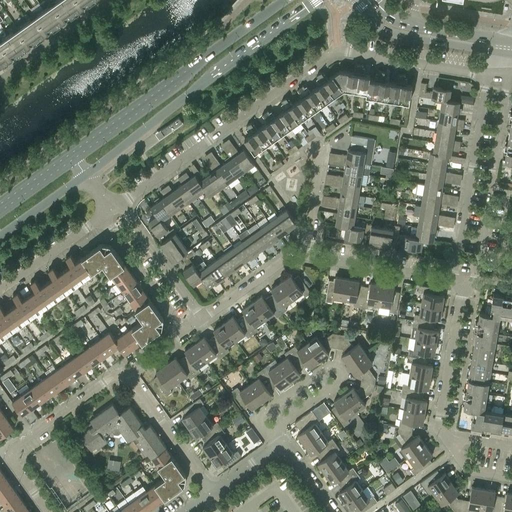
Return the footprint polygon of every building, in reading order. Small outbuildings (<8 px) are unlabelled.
[(64,0),(56,0),(51,4),(44,9),(56,26),(62,21),(63,23),(69,20),(67,18),(73,13),(64,0)] [(91,0),(64,0),(73,13),(80,8),(81,11),(87,7),(85,5),(91,1),(91,0)] [(44,9),(26,22),(38,38),(44,34),(46,36),(51,32),(49,30),(56,26),(44,9)] [(26,22),(8,34),(20,51),(27,46),(28,49),(33,45),(32,43),(38,38),(26,22)] [(8,34),(0,40),(0,60),(1,62),(0,62),(2,64),(9,59),(10,61),(15,58),(14,56),(20,51),(8,34)] [(354,72),(340,70),(344,89),(366,92),(367,92),(369,78),(370,75),(364,74),(365,68),(363,67),(363,65),(356,63),(354,72)] [(323,71),(316,75),(318,77),(316,79),(320,84),(315,87),(325,102),(344,89),(340,70),(328,78),(323,71)] [(375,79),(369,78),(367,92),(366,92),(366,95),(387,99),(390,81),(385,81),(386,72),(379,70),(378,73),(376,73),(375,79)] [(396,82),(390,81),(387,99),(409,103),(412,85),(406,84),(407,78),(405,77),(405,75),(398,74),(396,82)] [(302,97),(297,100),(308,115),(325,102),(315,87),(310,91),(306,86),(305,87),(303,85),(297,89),(302,97)] [(432,92),(425,91),(424,96),(442,99),(449,100),(451,89),(433,86),(432,92)] [(287,96),(281,101),(283,103),(281,104),(285,109),(280,113),(290,127),(308,115),(297,100),(293,103),(287,96)] [(459,101),(449,100),(442,99),(440,110),(458,113),(457,113),(461,113),(461,108),(458,108),(459,101)] [(268,110),(262,114),(267,122),(262,125),(273,140),(290,127),(280,113),(275,116),(271,111),(269,112),(268,110)] [(458,113),(440,110),(438,120),(463,124),(464,119),(457,118),(457,113),(458,113)] [(165,136),(183,122),(179,116),(172,122),(168,126),(161,130),(165,136)] [(463,124),(438,120),(436,131),(454,134),(455,128),(462,129),(463,124)] [(258,129),(252,121),(246,126),(248,128),(246,129),(249,134),(244,138),(255,152),(273,140),(262,125),(258,129)] [(454,134),(436,131),(435,142),(460,146),(461,141),(453,140),(454,134)] [(511,131),(509,131),(508,140),(505,140),(503,151),(506,152),(505,160),(511,161),(511,131)] [(435,142),(433,152),(450,155),(451,149),(459,151),(460,146),(435,142)] [(234,146),(230,149),(245,170),(254,163),(244,149),(239,152),(234,146)] [(231,158),(226,162),(236,176),(245,170),(230,149),(226,152),(231,158)] [(339,154),(339,159),(364,163),(365,152),(348,149),(347,155),(339,154)] [(450,155),(433,152),(430,152),(428,162),(446,165),(446,160),(454,161),(455,156),(450,155)] [(217,159),(213,162),(228,182),(236,176),(226,162),(221,165),(217,159)] [(364,163),(339,159),(338,163),(345,165),(344,170),(362,173),(364,163)] [(213,171),(208,174),(219,189),(228,182),(213,162),(209,165),(213,171)] [(446,165),(428,162),(426,173),(451,177),(452,172),(445,171),(446,165)] [(336,175),(335,180),(360,184),(362,173),(344,170),(343,176),(336,175)] [(199,171),(195,174),(205,189),(210,195),(219,189),(208,174),(204,178),(199,171)] [(186,172),(182,175),(197,195),(205,189),(195,174),(190,178),(186,172)] [(451,177),(426,173),(424,184),(442,187),(443,181),(450,182),(451,177)] [(182,184),(177,187),(188,201),(197,195),(182,175),(178,177),(182,184)] [(360,184),(335,180),(334,185),(342,186),(341,192),(358,195),(360,184)] [(394,182),(393,189),(401,191),(402,183),(394,182)] [(250,195),(259,189),(254,183),(245,189),(246,189),(250,195)] [(168,184),(164,187),(179,208),(188,201),(177,187),(173,190),(168,184)] [(442,187),(424,184),(423,194),(448,199),(449,194),(441,192),(442,187)] [(165,196),(160,199),(160,200),(170,214),(179,208),(164,187),(160,190),(165,196)] [(250,195),(246,189),(237,195),(238,196),(241,201),(250,195)] [(332,196),(331,201),(356,205),(358,195),(341,192),(340,197),(332,196)] [(448,199),(423,194),(421,205),(438,208),(439,202),(447,204),(448,199)] [(151,206),(157,215),(157,214),(161,220),(162,220),(170,214),(160,200),(160,199),(158,197),(154,200),(156,202),(151,206)] [(228,201),(219,208),(223,214),(232,207),(228,201)] [(356,205),(331,201),(331,206),(338,207),(337,213),(355,216),(356,205)] [(438,208),(421,205),(419,216),(444,220),(445,215),(437,214),(438,208)] [(297,223),(287,209),(278,215),(290,232),(294,229),(292,227),(297,223)] [(335,224),(346,226),(346,225),(353,227),(353,226),(355,216),(337,213),(334,212),(333,217),(336,218),(335,224)] [(164,232),(168,238),(175,233),(176,232),(173,228),(169,231),(162,220),(161,220),(157,214),(157,215),(148,221),(159,235),(164,232)] [(290,232),(278,215),(269,222),(279,236),(284,233),(286,235),(290,232)] [(444,220),(419,216),(417,226),(435,229),(436,224),(443,225),(444,220)] [(279,236),(269,222),(260,228),(272,245),(276,242),(274,239),(279,236)] [(366,228),(353,226),(353,227),(346,225),(346,226),(344,237),(362,239),(363,233),(370,234),(370,230),(366,229),(366,228)] [(382,228),(371,226),(370,230),(370,234),(368,243),(374,244),(374,247),(379,248),(382,228)] [(435,229),(417,226),(416,237),(423,238),(423,239),(433,240),(434,234),(437,235),(438,229),(435,229)] [(261,249),(251,234),(247,228),(238,235),(242,241),(255,257),(259,255),(257,252),(261,249)] [(272,245),(260,228),(251,234),(261,249),(266,245),(268,248),(272,245)] [(393,230),(393,229),(382,228),(379,248),(384,249),(384,246),(390,247),(392,238),(397,239),(398,234),(399,231),(393,230)] [(164,248),(162,250),(164,254),(181,242),(175,233),(168,238),(161,243),(164,248)] [(416,237),(398,234),(397,239),(404,240),(403,246),(421,249),(423,239),(423,238),(416,237)] [(208,240),(200,245),(203,249),(211,244),(208,240)] [(242,241),(234,247),(244,261),(249,258),(250,260),(255,257),(242,241)] [(181,242),(164,254),(167,258),(170,256),(174,261),(181,256),(187,251),(188,251),(181,242)] [(100,243),(82,256),(92,271),(103,263),(110,273),(124,263),(112,245),(105,250),(100,243)] [(234,247),(225,253),(237,270),(241,267),(239,265),(244,261),(234,247)] [(191,256),(187,251),(181,256),(184,260),(188,257),(191,256)] [(225,253),(216,259),(226,274),(231,270),(233,273),(237,270),(225,253)] [(71,254),(66,257),(71,265),(65,269),(75,283),(92,271),(82,256),(76,261),(71,254)] [(199,272),(188,257),(184,260),(188,266),(183,270),(193,284),(202,278),(203,278),(198,272),(199,272)] [(216,259),(207,266),(219,283),(223,280),(222,277),(226,274),(216,259)] [(124,263),(110,273),(117,282),(131,272),(124,263)] [(207,266),(199,272),(198,272),(203,278),(202,278),(208,287),(213,283),(215,286),(219,283),(207,266)] [(53,267),(48,270),(53,277),(47,282),(57,296),(75,283),(65,269),(58,274),(53,267)] [(131,272),(117,282),(123,291),(137,281),(131,272)] [(290,274),(281,281),(293,299),(302,292),(305,296),(311,292),(298,275),(293,278),(290,274)] [(333,297),(344,299),(347,278),(336,276),(335,281),(329,280),(325,301),(332,302),(333,297)] [(359,280),(347,278),(344,299),(355,301),(354,306),(360,307),(364,286),(358,285),(359,280)] [(36,279),(31,283),(36,290),(29,294),(39,308),(57,296),(47,282),(41,286),(36,279)] [(137,281),(123,291),(129,300),(143,290),(137,281)] [(274,292),(269,295),(282,313),(287,309),(284,305),(293,299),(281,281),(271,288),(274,292)] [(370,286),(364,286),(360,307),(367,308),(368,303),(379,305),(382,284),(371,282),(370,286)] [(394,286),(382,284),(379,305),(390,307),(389,311),(396,313),(399,291),(393,290),(394,286)] [(440,288),(419,285),(418,291),(423,292),(421,303),(442,307),(444,295),(439,294),(440,288)] [(143,290),(129,300),(136,309),(150,299),(143,290)] [(18,292),(13,295),(18,302),(12,307),(22,321),(39,308),(29,294),(23,299),(18,292)] [(493,293),(490,313),(500,315),(511,316),(511,293),(503,292),(503,294),(493,293)] [(262,295),(252,302),(264,319),(274,313),(276,317),(282,313),(269,295),(264,299),(262,295)] [(150,299),(136,309),(143,319),(132,327),(143,341),(161,328),(156,321),(163,317),(150,299)] [(245,313),(240,316),(253,333),(258,330),(255,326),(264,319),(252,302),(242,309),(245,313)] [(442,307),(421,303),(419,314),(414,314),(413,320),(434,323),(435,318),(440,318),(442,307)] [(0,304),(0,314),(0,315),(0,327),(4,334),(22,321),(12,307),(5,311),(0,304)] [(74,312),(76,315),(86,308),(84,305),(74,312)] [(498,323),(500,315),(490,313),(480,311),(478,319),(498,323)] [(233,315),(224,322),(236,339),(245,333),(248,337),(253,333),(240,316),(236,319),(233,315)] [(496,334),(498,323),(478,319),(475,319),(474,330),(476,331),(496,334)] [(434,323),(413,320),(412,326),(417,327),(415,338),(436,342),(438,330),(434,329),(434,323)] [(377,321),(376,330),(382,331),(384,322),(377,321)] [(216,333),(212,336),(224,354),(229,350),(226,346),(236,339),(224,322),(213,329),(216,333)] [(132,327),(124,333),(134,347),(143,341),(132,327)] [(39,337),(41,340),(51,333),(49,330),(46,331),(44,333),(39,337)] [(110,331),(100,338),(111,352),(119,346),(115,339),(110,331)] [(495,343),(496,334),(476,331),(475,340),(495,343)] [(317,336),(307,343),(319,360),(329,353),(326,349),(330,346),(336,347),(338,333),(332,332),(320,341),(317,336)] [(124,333),(115,339),(119,346),(124,354),(134,347),(124,333)] [(345,334),(338,333),(336,347),(342,348),(345,352),(341,355),(348,365),(365,352),(359,343),(353,346),(345,334)] [(204,336),(194,343),(207,360),(216,354),(219,358),(224,354),(212,336),(207,340),(204,336)] [(100,338),(92,344),(102,358),(111,352),(100,338)] [(436,342),(415,338),(413,349),(409,348),(407,355),(429,358),(430,353),(434,353),(436,342)] [(475,340),(473,349),(493,353),(495,343),(475,340)] [(21,349),(24,353),(33,346),(31,342),(21,349)] [(187,354),(183,357),(195,375),(200,371),(198,367),(207,360),(194,343),(185,350),(187,354)] [(319,360),(307,343),(298,349),(295,345),(290,349),(302,366),(307,363),(310,367),(319,360)] [(92,344),(83,350),(93,365),(102,358),(92,344)] [(302,366),(290,349),(284,353),(287,357),(278,363),(290,381),(300,374),(297,370),(302,366)] [(473,349),(472,359),(492,362),(493,353),(473,349)] [(83,350),(74,357),(84,371),(93,365),(83,350)] [(365,352),(348,365),(355,374),(359,372),(362,376),(361,382),(375,384),(376,378),(367,366),(372,362),(365,352)] [(258,353),(253,357),(257,362),(262,358),(258,353)] [(4,362),(6,365),(16,358),(14,355),(8,359),(4,362)] [(429,358),(407,355),(406,361),(411,362),(410,373),(431,377),(433,365),(428,364),(429,358)] [(74,357),(65,363),(75,377),(84,371),(74,357)] [(175,357),(165,364),(178,381),(187,374),(190,378),(195,375),(183,357),(178,361),(175,357)] [(492,362),(472,359),(470,369),(490,372),(492,362)] [(65,363),(56,369),(66,384),(75,377),(65,363)] [(290,381),(278,363),(269,370),(266,366),(261,369),(273,387),(278,383),(281,387),(290,381)] [(169,387),(178,381),(165,364),(156,370),(159,374),(154,378),(166,395),(172,391),(169,387)] [(56,369),(48,376),(58,390),(66,384),(56,369)] [(273,387),(261,369),(256,373),(258,377),(249,384),(262,401),(271,394),(269,390),(273,387)] [(490,372),(470,369),(468,378),(489,382),(490,372)] [(431,377),(410,373),(408,384),(403,383),(402,390),(423,393),(424,387),(429,388),(431,377)] [(48,376),(39,382),(49,396),(58,390),(48,376)] [(487,390),(489,382),(468,378),(467,387),(487,390)] [(49,396),(39,382),(30,388),(40,402),(49,396)] [(353,387),(343,394),(356,411),(365,404),(362,399),(374,390),(375,384),(361,382),(360,388),(356,391),(353,387)] [(262,401),(249,384),(240,390),(237,386),(232,390),(244,408),(249,404),(252,408),(262,401)] [(485,402),(487,394),(487,390),(467,387),(464,387),(462,398),(465,398),(485,402)] [(40,402),(30,388),(21,395),(31,409),(40,402)] [(423,393),(402,390),(401,396),(406,397),(404,408),(425,411),(427,400),(422,399),(423,393)] [(336,404),(331,408),(344,425),(349,422),(346,417),(356,411),(343,394),(334,400),(336,404)] [(21,395),(12,401),(22,415),(31,409),(21,395)] [(182,418),(189,427),(206,415),(200,406),(204,403),(200,397),(182,410),(186,415),(182,418)] [(484,410),(485,402),(465,398),(464,407),(474,408),(483,410),(484,410)] [(143,424),(129,405),(124,409),(122,408),(119,407),(117,408),(113,403),(90,419),(94,424),(103,436),(112,430),(114,434),(118,434),(122,432),(128,441),(133,437),(145,427),(148,425),(146,422),(143,424)] [(425,411),(404,408),(402,419),(400,419),(399,425),(413,427),(413,422),(423,423),(425,411)] [(480,430),(483,410),(474,408),(471,428),(480,430)] [(312,410),(294,422),(301,431),(297,434),(304,444),(321,431),(315,422),(319,419),(312,410)] [(491,435),(492,432),(495,412),(484,410),(483,410),(480,430),(480,432),(491,435)] [(499,433),(503,413),(495,412),(492,432),(499,433)] [(511,416),(511,414),(503,413),(499,433),(509,435),(511,416)] [(241,414),(233,419),(236,423),(240,421),(244,419),(241,414)] [(206,415),(189,427),(196,437),(200,434),(203,439),(221,426),(217,421),(213,424),(206,415)] [(7,418),(0,423),(0,437),(14,428),(7,418)] [(103,436),(94,424),(80,433),(91,448),(96,445),(98,448),(107,441),(103,436)] [(150,424),(148,425),(145,427),(133,437),(145,455),(148,453),(151,458),(152,457),(166,447),(166,446),(150,424)] [(411,433),(413,427),(399,425),(398,431),(406,443),(401,447),(408,457),(425,444),(418,435),(414,437),(411,433)] [(221,426),(203,439),(206,443),(202,446),(209,456),(227,444),(220,434),(224,431),(221,426)] [(251,428),(245,431),(249,436),(254,433),(251,428)] [(321,431),(304,444),(311,453),(315,451),(318,455),(336,443),(332,438),(328,441),(321,431)] [(336,443),(318,455),(322,460),(318,463),(325,473),(342,460),(335,451),(339,448),(336,443)] [(227,444),(209,456),(216,466),(220,463),(224,468),(241,455),(237,450),(233,453),(227,444)] [(425,444),(408,457),(414,466),(410,469),(414,474),(432,462),(428,457),(432,454),(425,444)] [(166,447),(152,457),(158,466),(172,456),(166,447)] [(172,456),(158,466),(166,477),(155,484),(165,498),(183,485),(179,479),(185,474),(172,456)] [(342,460),(325,473),(331,482),(335,479),(339,484),(356,472),(353,467),(349,469),(342,460)] [(441,475),(437,470),(420,482),(424,488),(428,485),(434,494),(452,481),(445,472),(441,475)] [(356,472),(339,484),(342,489),(338,492),(345,501),(363,489),(356,480),(360,477),(356,472)] [(397,472),(392,475),(398,483),(403,480),(397,472)] [(7,478),(0,482),(0,495),(13,487),(7,478)] [(459,491),(452,481),(434,494),(441,504),(447,500),(455,511),(456,511),(461,511),(464,499),(458,498),(455,494),(459,491)] [(387,494),(395,488),(391,482),(383,488),(387,494)] [(155,484),(146,490),(156,504),(165,498),(155,484)] [(469,500),(464,499),(461,511),(467,511),(469,507),(480,509),(483,488),(472,486),(469,500)] [(13,487),(0,495),(0,498),(5,506),(19,496),(13,487)] [(495,490),(483,488),(480,509),(491,511),(490,511),(497,511),(500,496),(494,495),(495,490)] [(363,489),(345,501),(352,511),(356,508),(358,511),(361,511),(377,501),(373,495),(369,498),(363,489)] [(146,490),(137,497),(148,511),(156,504),(146,490)] [(407,491),(402,494),(413,509),(417,506),(407,491)] [(506,496),(500,496),(497,511),(511,511),(511,492),(507,492),(506,496)] [(19,496),(5,506),(9,511),(15,511),(26,505),(19,496)] [(137,497),(129,503),(134,511),(145,511),(148,511),(137,497)] [(401,498),(394,503),(398,508),(405,503),(401,498)] [(134,511),(129,503),(120,509),(121,511),(134,511)]
